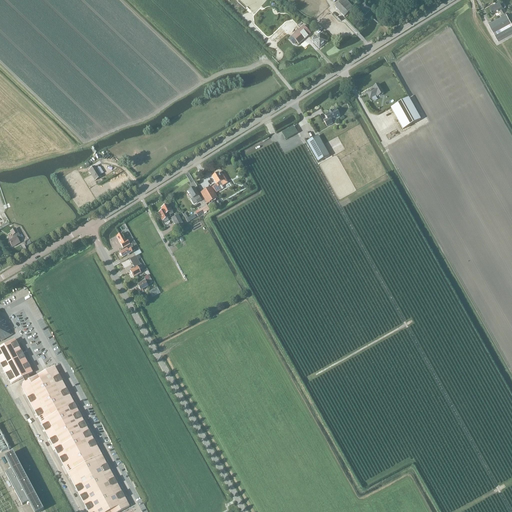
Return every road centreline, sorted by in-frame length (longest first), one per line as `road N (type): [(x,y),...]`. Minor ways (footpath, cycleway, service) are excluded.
road 1 (tertiary): [(88,225),(449,0)]
road 2 (track): [(0,167),(94,140),(223,71),(266,60),(295,96)]
road 3 (tertiary): [(132,310),(244,511)]
